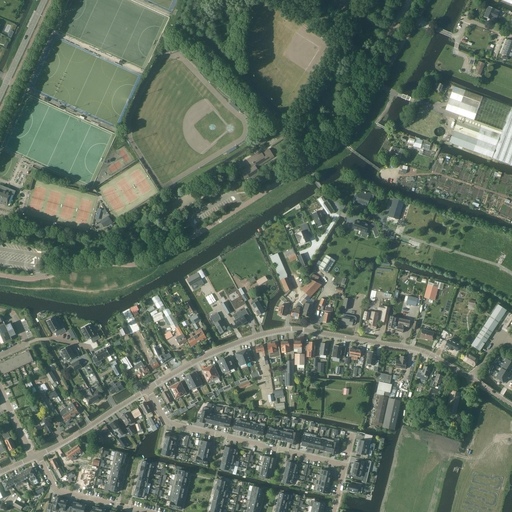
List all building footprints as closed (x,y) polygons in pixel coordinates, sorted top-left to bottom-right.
[(498,14),(499,11),(488,6),(484,17),(488,19),(486,22),(494,25),(497,18),(498,14)] [(472,30),(490,36),(491,31),(474,26),(472,30)] [(501,54),(508,56),(511,57),(511,53),(511,41),(507,39),(501,54)] [(475,73),(481,75),(485,64),(479,62),(475,73)] [(205,74),(211,79),(214,76),(208,71),(205,74)] [(441,92),(443,88),(446,89),(447,87),(438,83),(435,90),(441,92)] [(502,131),(510,107),(454,87),(445,110),(459,115),(502,131)] [(502,131),(459,115),(449,143),(492,158),(511,164),(511,107),(510,107),(502,131)] [(413,144),(413,146),(420,149),(421,147),(422,143),(423,141),(415,138),(415,139),(415,140),(413,144)] [(402,153),(403,150),(400,149),(400,150),(392,147),(390,155),(400,158),(402,153)] [(257,168),(267,162),(274,157),(269,149),(262,153),(261,151),(246,160),(249,164),(251,166),(240,172),(245,179),(248,177),(251,180),(260,174),(257,168)] [(0,189),(0,202),(6,204),(7,205),(9,202),(7,201),(9,197),(10,197),(12,194),(10,194),(0,189)] [(356,203),(355,206),(366,209),(371,194),(361,191),(360,195),(358,195),(356,203)] [(394,198),(388,216),(399,220),(404,201),(394,198)] [(326,201),(322,204),(330,215),(334,212),(326,201)] [(320,211),(313,214),(318,227),(326,224),(320,211)] [(100,221),(104,228),(113,222),(108,215),(100,221)] [(356,220),(353,228),(366,233),(369,225),(356,220)] [(375,222),(370,224),(375,236),(379,235),(375,222)] [(298,235),(296,236),(298,242),(302,240),(303,244),(309,241),(306,233),(310,231),(307,224),(303,225),(305,230),(302,231),(302,232),(297,234),(298,235)] [(293,249),(284,253),(286,258),(295,254),(293,249)] [(287,276),(277,254),(270,257),(280,279),(287,276)] [(304,256),(299,259),(302,267),(308,265),(304,256)] [(319,268),(318,268),(327,274),(335,261),(326,256),(322,263),(319,268)] [(198,274),(187,280),(191,286),(192,285),(194,289),(203,283),(198,274)] [(426,283),(427,279),(411,275),(410,279),(426,283)] [(265,276),(256,281),(259,286),(268,281),(265,276)] [(288,277),(281,281),(287,295),(290,291),(289,290),(293,288),(288,277)] [(301,298),(300,299),(301,300),(297,305),(296,310),(292,310),(291,316),(298,317),(300,311),(302,311),(305,303),(321,286),(310,280),(301,289),(305,294),(301,298)] [(427,285),(424,297),(435,300),(438,288),(427,285)] [(206,289),(196,294),(199,300),(209,294),(206,289)] [(205,298),(210,305),(216,301),(212,294),(205,298)] [(158,295),(152,299),(158,309),(164,306),(158,295)] [(408,296),(406,304),(416,307),(418,299),(408,296)] [(344,298),(342,308),(349,310),(351,300),(344,298)] [(306,303),(302,315),(309,317),(313,305),(314,302),(308,300),(306,303)] [(190,301),(185,304),(190,313),(195,310),(190,301)] [(231,312),(228,306),(225,302),(221,304),(227,315),(231,312)] [(264,312),(261,306),(258,302),(251,306),(257,315),(264,312)] [(498,305),(498,306),(472,346),(480,351),(507,311),(498,305)] [(136,306),(130,309),(134,317),(139,314),(137,311),(139,310),(136,306)] [(283,316),(285,316),(287,307),(280,306),(280,309),(279,309),(278,312),(279,312),(278,315),(280,315),(280,316),(281,316),(282,316),(283,316)] [(390,308),(379,306),(378,310),(383,311),(381,322),(387,323),(390,308)] [(167,308),(161,312),(164,318),(168,325),(169,325),(170,326),(176,323),(167,308)] [(236,313),(232,315),(235,321),(234,321),(237,327),(247,322),(245,320),(249,317),(245,309),(241,312),(240,311),(236,313)] [(151,316),(154,323),(164,318),(161,312),(151,316)] [(371,312),(371,316),(369,316),(369,313),(365,312),(363,320),(368,321),(368,318),(370,319),(369,324),(368,328),(375,329),(376,326),(378,314),(371,312)] [(221,320),(217,323),(216,321),(220,318),(217,313),(210,317),(213,322),(214,321),(215,324),(214,324),(220,334),(227,330),(221,320)] [(192,324),(199,320),(196,315),(189,319),(192,324)] [(344,315),(343,317),(342,317),(340,324),(352,326),(352,323),(355,324),(356,320),(356,319),(355,318),(355,317),(354,317),(344,315)] [(60,328),(54,317),(52,318),(51,317),(48,319),(49,320),(47,321),(53,333),(56,331),(58,336),(66,332),(63,327),(60,328)] [(410,321),(399,319),(390,317),(388,327),(388,328),(391,329),(391,328),(396,329),(396,332),(402,333),(403,328),(404,329),(406,327),(409,328),(410,321)] [(5,326),(4,324),(0,325),(0,334),(0,335),(13,329),(11,324),(5,326)] [(95,336),(89,325),(81,329),(87,340),(91,338),(93,342),(100,338),(97,334),(95,336)] [(125,327),(120,330),(122,336),(128,333),(125,327)] [(177,337),(175,339),(179,346),(186,342),(178,327),(174,329),(178,335),(176,336),(177,337)] [(16,335),(13,329),(0,335),(4,343),(11,340),(10,337),(16,335)] [(206,339),(200,329),(198,330),(196,331),(198,334),(196,335),(200,342),(206,339)] [(434,332),(427,330),(426,331),(422,330),(420,338),(425,339),(427,339),(427,340),(431,341),(434,332)] [(195,344),(200,342),(196,335),(198,334),(196,331),(194,333),(196,335),(193,337),(192,338),(195,344)] [(164,335),(166,340),(173,336),(170,332),(164,335)] [(191,347),(195,344),(192,338),(193,337),(191,334),(189,335),(191,338),(187,340),(191,347)] [(448,340),(445,346),(449,348),(448,349),(452,351),(453,350),(456,351),(459,345),(448,340)] [(301,347),(302,347),(302,342),(297,342),(297,341),(295,341),(294,342),(294,350),(297,350),(297,353),(295,353),(295,365),(304,364),(304,353),(301,353),(301,347)] [(289,352),(291,351),(290,346),(289,346),(289,342),(281,343),(281,348),(282,353),(289,353),(289,352)] [(268,350),(269,350),(269,353),(272,353),(273,356),(273,357),(274,358),(276,358),(278,358),(276,349),(275,343),(267,345),(268,350)] [(321,344),(320,355),(327,356),(328,345),(321,344)] [(334,345),(332,358),(340,359),(341,356),(344,357),(345,350),(342,349),(342,347),(334,345)] [(79,356),(76,350),(72,352),(69,346),(61,350),(63,352),(60,354),(63,358),(65,356),(67,361),(75,357),(75,358),(79,356)] [(263,366),(268,365),(265,351),(264,351),(263,346),(255,347),(256,353),(263,351),(264,357),(261,358),(263,366)] [(165,363),(161,357),(159,353),(156,347),(152,349),(155,356),(161,365),(162,365),(165,364),(164,363),(165,363)] [(161,347),(157,349),(159,353),(161,357),(165,363),(172,359),(169,354),(165,356),(163,352),(164,351),(161,347)] [(100,361),(110,355),(106,348),(94,354),(96,356),(92,358),(96,366),(102,363),(100,361)] [(242,352),(246,364),(252,361),(248,352),(247,353),(246,350),(245,351),(245,349),(242,351),(242,352)] [(29,350),(26,352),(0,363),(0,370),(2,376),(34,361),(29,350)] [(238,356),(237,357),(240,366),(246,364),(242,352),(241,352),(241,351),(237,352),(238,354),(237,354),(238,356)] [(369,351),(366,364),(373,366),(372,371),(377,372),(379,361),(375,360),(377,353),(369,351)] [(463,361),(474,367),(478,360),(472,356),(471,358),(467,355),(468,354),(463,361)] [(225,359),(224,359),(229,370),(235,368),(231,359),(230,359),(228,357),(227,356),(224,358),(225,359)] [(396,361),(395,368),(405,369),(407,358),(400,356),(400,361),(396,361)] [(126,357),(121,360),(120,361),(121,363),(126,371),(132,368),(126,357)] [(221,363),(219,364),(223,373),(224,373),(225,375),(230,373),(229,370),(224,359),(223,358),(220,359),(220,361),(221,363)] [(153,370),(159,367),(154,359),(151,361),(152,361),(149,363),(153,370)] [(511,362),(506,359),(503,364),(511,368),(511,362)] [(139,360),(136,362),(144,376),(149,372),(147,368),(146,368),(145,367),(143,368),(139,360)] [(136,362),(132,364),(137,372),(135,373),(136,374),(136,375),(139,379),(144,376),(136,362)] [(294,386),(294,362),(287,362),(287,364),(281,364),(281,373),(282,380),(285,380),(285,386),(294,386)] [(511,368),(503,364),(500,368),(501,369),(509,374),(510,374),(511,370),(511,368)] [(111,368),(116,377),(121,374),(116,365),(111,368)] [(212,366),(208,368),(213,379),(214,381),(219,379),(218,377),(219,376),(215,368),(213,368),(212,366)] [(426,380),(430,369),(424,366),(422,371),(418,370),(416,377),(426,380)] [(204,372),(203,373),(207,382),(213,379),(208,368),(203,370),(204,372)] [(501,369),(498,373),(507,378),(509,374),(501,369)] [(56,382),(57,381),(51,372),(46,375),(52,384),(54,388),(58,385),(56,382)] [(193,372),(190,374),(191,375),(190,375),(197,389),(202,386),(201,384),(202,384),(197,375),(196,375),(195,373),(194,373),(193,372)] [(376,394),(383,395),(384,391),(390,392),(391,389),(392,385),(390,385),(392,376),(377,373),(376,377),(378,378),(377,382),(379,382),(376,394)] [(498,373),(496,378),(504,383),(507,378),(498,373)] [(187,380),(186,381),(190,389),(191,389),(192,391),(197,389),(190,375),(189,374),(186,376),(187,377),(186,377),(187,380)] [(435,388),(437,383),(440,384),(443,376),(437,374),(434,382),(431,381),(429,386),(435,388)] [(31,381),(25,384),(28,390),(33,387),(31,381)] [(119,382),(115,385),(114,383),(112,383),(109,384),(109,386),(110,388),(109,388),(113,394),(123,388),(119,382)] [(179,383),(175,385),(180,396),(186,393),(181,385),(180,385),(179,383)] [(44,384),(38,387),(42,393),(48,390),(44,384)] [(172,390),(170,391),(175,399),(180,396),(175,385),(170,388),(172,390)] [(92,388),(89,389),(96,402),(103,398),(98,389),(94,391),(92,388)] [(96,402),(89,389),(86,391),(86,390),(82,392),(85,398),(84,398),(83,399),(83,400),(84,401),(84,402),(85,402),(86,402),(87,401),(90,405),(96,402)] [(273,391),(276,410),(285,409),(284,403),(277,404),(277,398),(284,397),(283,389),(273,391)] [(167,404),(172,402),(166,392),(162,394),(167,404)] [(456,415),(459,401),(459,400),(460,393),(451,392),(449,397),(450,397),(446,413),(456,415)] [(382,424),(387,398),(380,396),(374,422),(382,424)] [(389,399),(382,428),(394,430),(400,401),(389,399)] [(70,405),(66,408),(72,418),(79,414),(72,404),(71,401),(69,402),(70,405)] [(151,411),(146,402),(139,406),(144,415),(151,411)] [(61,412),(61,413),(61,414),(61,415),(62,416),(65,422),(72,418),(68,412),(66,408),(63,410),(62,410),(62,411),(61,412)] [(137,409),(131,412),(134,419),(141,415),(137,409)] [(207,413),(208,413),(208,412),(202,411),(201,415),(200,415),(200,418),(199,422),(205,423),(205,422),(207,413)] [(38,431),(39,430),(40,430),(42,429),(42,428),(44,427),(48,434),(52,432),(46,420),(51,417),(49,413),(33,422),(38,431)] [(126,426),(133,421),(127,413),(121,417),(126,426)] [(150,427),(154,425),(150,418),(146,420),(150,427)] [(241,419),(236,418),(235,422),(234,422),(233,426),(234,426),(233,429),(239,430),(241,419)] [(111,424),(110,425),(114,430),(116,428),(121,435),(127,431),(123,426),(121,427),(117,420),(114,422),(113,421),(110,423),(111,424)] [(5,421),(3,422),(6,427),(4,429),(5,431),(7,435),(3,437),(5,441),(9,451),(15,448),(11,438),(9,434),(11,433),(9,429),(5,421)] [(106,426),(99,431),(104,437),(110,432),(106,426)] [(126,429),(127,431),(130,436),(135,433),(131,426),(126,429)] [(297,441),(298,438),(297,438),(298,434),(293,432),(292,433),(293,433),(290,443),(290,444),(296,445),(297,441)] [(165,439),(176,441),(177,436),(173,435),(174,434),(170,433),(170,434),(166,433),(165,439)] [(304,433),(301,446),(307,447),(310,437),(310,434),(304,433)] [(370,449),(373,436),(365,434),(363,441),(359,440),(359,443),(358,442),(357,446),(370,449)] [(313,448),(316,438),(310,437),(307,447),(313,448)] [(122,438),(118,441),(120,443),(123,448),(127,445),(122,438)] [(322,439),(321,439),(316,438),(313,448),(319,450),(322,439)] [(325,451),(328,439),(322,438),(321,439),(322,439),(319,450),(325,451)] [(178,441),(176,441),(165,439),(164,444),(175,446),(175,447),(177,447),(178,441)] [(333,442),(334,440),(328,439),(325,451),(331,452),(331,453),(333,442)] [(198,446),(199,446),(210,449),(211,443),(199,440),(198,446)] [(338,451),(339,447),(338,447),(339,443),(333,442),(331,453),(331,452),(330,453),(336,455),(337,451),(338,451)] [(77,446),(66,454),(70,460),(70,459),(72,461),(76,458),(75,456),(81,452),(77,446)] [(367,459),(370,449),(357,446),(356,450),(357,451),(356,453),(362,454),(361,458),(367,459)] [(226,447),(224,453),(235,455),(237,456),(238,450),(232,449),(232,448),(229,447),(229,448),(226,447)] [(176,452),(173,451),(173,452),(163,449),(162,455),(174,458),(176,452)] [(207,459),(208,454),(198,451),(196,451),(195,456),(207,459)] [(208,459),(207,459),(195,456),(194,462),(199,463),(199,464),(203,465),(203,464),(207,465),(208,459)] [(236,461),(233,460),(223,458),(222,463),(232,466),(234,466),(236,461)] [(60,469),(59,469),(58,467),(59,467),(55,459),(50,461),(54,469),(53,470),(57,479),(64,476),(60,469)] [(364,471),(367,462),(361,460),(360,463),(354,462),(353,464),(352,468),(364,471)] [(143,461),(141,466),(153,469),(154,464),(143,461)] [(88,472),(90,465),(82,463),(80,469),(88,472)] [(222,463),(220,469),(222,469),(221,470),(227,471),(227,470),(233,472),(234,466),(232,466),(222,463)] [(34,475),(35,475),(32,467),(28,469),(30,473),(28,474),(28,475),(29,475),(30,477),(29,478),(31,482),(32,481),(33,485),(38,483),(37,479),(36,480),(34,475)] [(298,470),(297,469),(297,470),(286,467),(285,472),(294,474),(297,475),(298,470)] [(362,481),(364,471),(352,468),(351,472),(352,472),(351,475),(357,476),(356,479),(362,481)] [(80,471),(78,482),(86,484),(88,479),(92,480),(94,474),(95,470),(90,469),(89,473),(80,471)] [(65,474),(68,480),(70,483),(72,482),(71,478),(75,476),(72,470),(65,474)] [(176,470),(175,475),(187,478),(189,473),(176,470)] [(26,479),(23,472),(17,474),(20,482),(21,482),(22,484),(24,483),(23,480),(26,479)] [(20,482),(17,474),(12,477),(15,481),(14,482),(14,484),(15,487),(18,486),(20,491),(24,489),(22,484),(21,482),(20,482)] [(186,483),(187,478),(175,475),(174,475),(175,475),(174,480),(173,480),(186,483)] [(329,483),(330,478),(320,475),(318,475),(316,480),(329,483)] [(15,481),(12,477),(6,480),(8,484),(9,484),(10,487),(9,487),(10,489),(13,488),(12,486),(14,484),(14,482),(15,481)] [(8,484),(6,480),(1,482),(5,489),(4,489),(6,493),(10,491),(10,489),(9,487),(10,487),(9,484),(8,484)] [(185,489),(186,483),(173,480),(172,485),(185,489)] [(218,480),(217,485),(229,488),(231,483),(218,480)] [(328,488),(329,483),(316,480),(315,485),(328,488)] [(360,494),(362,484),(356,482),(355,485),(349,484),(349,485),(348,485),(347,489),(348,489),(347,490),(350,491),(350,492),(354,493),(354,492),(360,494)] [(184,494),(185,489),(172,485),(171,491),(184,494)] [(229,488),(217,485),(215,490),(227,493),(228,493),(226,493),(227,488),(229,488)] [(326,494),(328,488),(315,485),(314,491),(326,494)] [(226,498),(227,493),(215,490),(214,496),(226,498)] [(146,499),(147,494),(135,491),(134,496),(146,499)] [(182,499),(184,494),(171,491),(173,492),(172,497),(182,499)] [(56,511),(58,511),(61,499),(56,498),(55,502),(54,501),(53,504),(54,505),(52,511),(56,511)] [(65,500),(61,499),(58,511),(59,510),(66,511),(67,511),(69,507),(66,506),(67,501),(65,501),(65,500)] [(24,505),(16,500),(13,506),(21,510),(24,505)] [(222,508),(223,503),(213,501),(212,506),(224,509),(222,508)] [(77,511),(80,503),(76,502),(76,503),(74,503),(73,508),(70,507),(68,511),(77,511)] [(180,510),(182,504),(171,502),(169,507),(173,508),(173,509),(176,510),(176,509),(180,510)] [(84,504),(80,503),(77,511),(87,511),(84,510),(85,505),(84,505),(84,504)]
